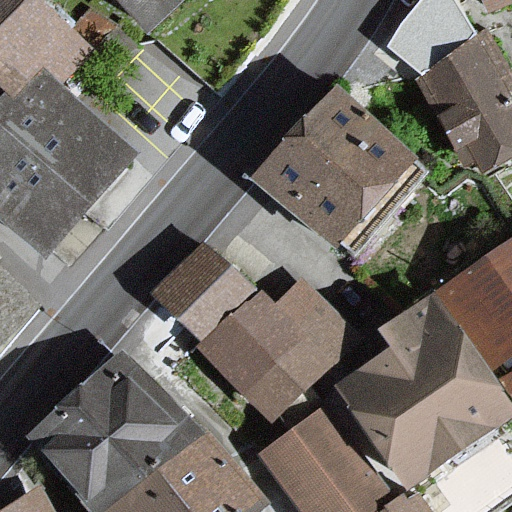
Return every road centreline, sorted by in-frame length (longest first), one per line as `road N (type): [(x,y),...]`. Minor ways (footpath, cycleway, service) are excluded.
road 1 (tertiary): [(354,0),(339,29),(0,424)]
road 2 (unknown): [(0,238),(85,324)]
